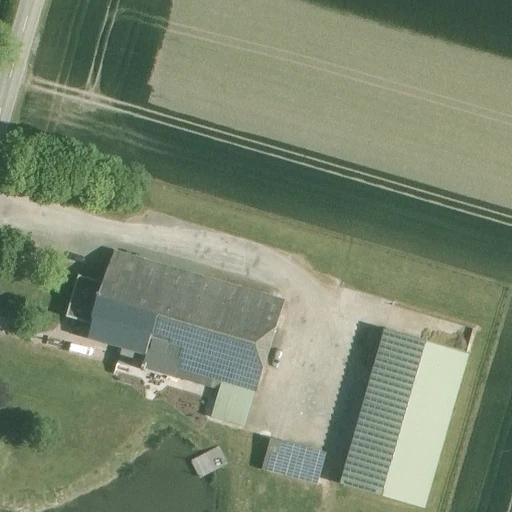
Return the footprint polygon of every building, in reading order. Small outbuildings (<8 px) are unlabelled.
[(284,296),(116,246),(106,280),(94,320),(90,333),(150,350),(149,357),(226,379),(257,389),(284,296)] [(106,280),(82,273),(70,313),(94,320),(106,280)] [(473,354),(389,329),(345,478),(429,503),(473,354)] [(226,379),(216,413),(247,422),(257,389),(226,379)] [(246,427),(239,451),(268,459),(275,435),(246,427)] [(328,451),(275,435),(268,459),(266,466),(319,481),(328,451)]
